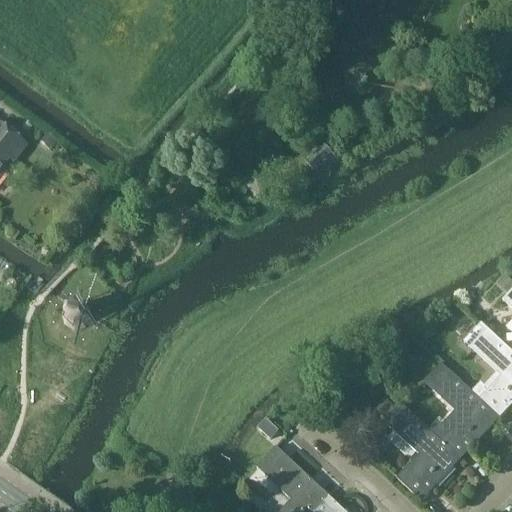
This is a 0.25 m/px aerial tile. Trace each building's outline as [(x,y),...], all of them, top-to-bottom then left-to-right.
[(449,70),(415,46),(407,57),(429,72),(430,70),(443,79),(449,70)] [(11,163),(24,146),(0,126),(0,173),(3,169),(1,167),(8,160),(11,163)] [(328,145),(308,161),(316,170),(327,162),(336,172),(345,165),(328,145)] [(99,186),(104,179),(75,159),(71,165),(85,175),(84,176),(99,186)] [(85,329),(93,317),(88,309),(79,303),(68,306),(63,316),(65,326),(74,332),(85,329)] [(481,384),(472,394),(478,400),(499,419),(511,405),(511,354),(480,325),(467,340),(500,371),(485,388),(481,384)] [(430,433),(440,442),(460,461),(499,419),(478,400),(472,394),(441,366),(425,384),(456,413),(443,427),(439,423),(430,433)] [(386,421),(395,429),(421,453),(396,480),(421,503),(460,461),(440,442),(430,433),(409,414),(401,406),(386,421)] [(267,422),(275,430),(282,423),(274,415),(267,422)] [(314,511),(328,497),(275,448),(256,469),(294,505),(287,511),(314,511)] [(343,511),(328,497),(314,511),(343,511)]
